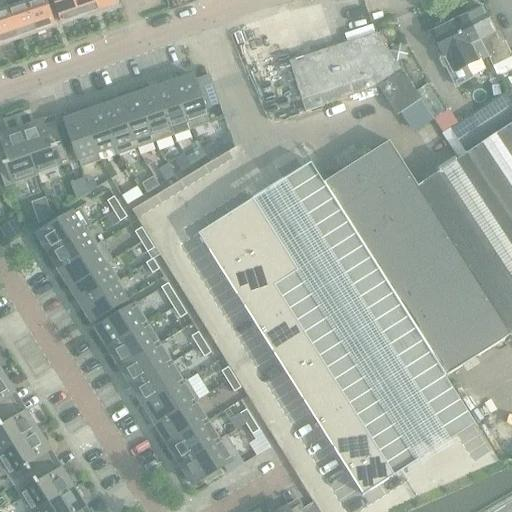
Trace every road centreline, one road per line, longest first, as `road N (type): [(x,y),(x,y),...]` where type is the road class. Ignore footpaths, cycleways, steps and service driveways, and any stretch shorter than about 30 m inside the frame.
road 1 (tertiary): [(0,93),(277,0)]
road 2 (residential): [(0,271),(158,511)]
road 3 (unknown): [(241,114),(285,132),(349,114),(378,115)]
